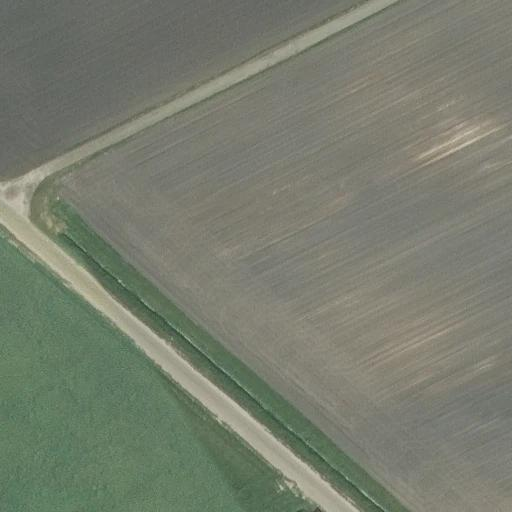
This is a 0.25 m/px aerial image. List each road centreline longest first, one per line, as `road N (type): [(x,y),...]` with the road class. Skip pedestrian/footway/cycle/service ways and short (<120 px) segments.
road 1 (unclassified): [(345,511),(0,209)]
road 2 (unclassified): [(0,195),(387,0)]
